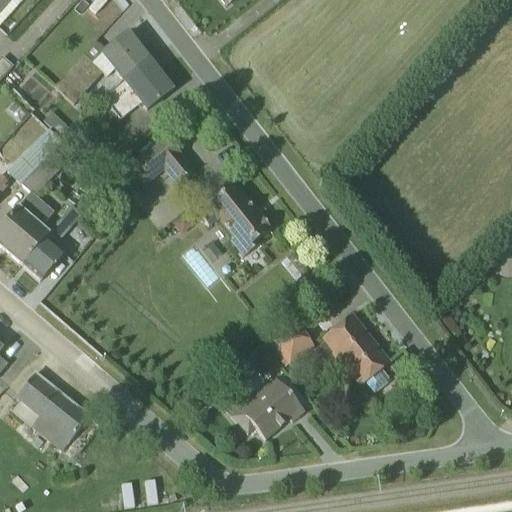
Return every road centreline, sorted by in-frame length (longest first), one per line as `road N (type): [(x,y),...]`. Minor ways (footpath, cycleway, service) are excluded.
road 1 (residential): [(485,452),(460,399),(148,0)]
road 2 (residential): [(0,298),(220,483),(485,452)]
